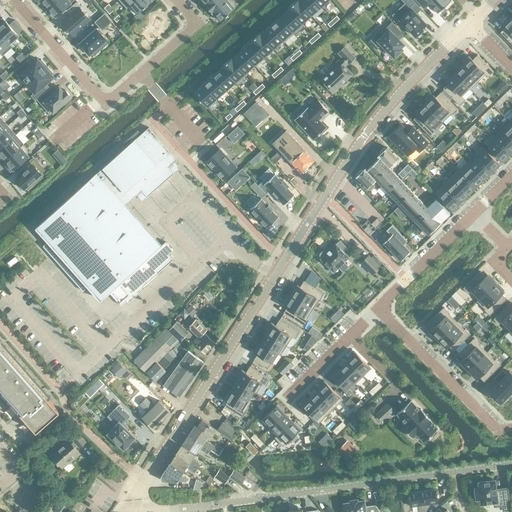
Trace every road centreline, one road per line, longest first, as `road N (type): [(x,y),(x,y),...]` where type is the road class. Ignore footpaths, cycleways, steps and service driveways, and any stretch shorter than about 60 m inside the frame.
road 1 (residential): [(146,480),(370,126),(468,22)]
road 2 (residential): [(211,505),(511,464)]
road 3 (residential): [(378,307),(493,426),(511,428)]
road 4 (residential): [(14,0),(98,98),(111,98),(141,73)]
road 5 (residential): [(473,212),(378,307)]
road 6 (residential): [(378,307),(284,401)]
